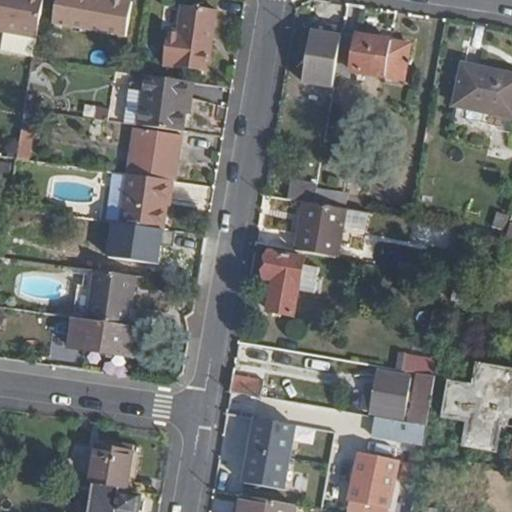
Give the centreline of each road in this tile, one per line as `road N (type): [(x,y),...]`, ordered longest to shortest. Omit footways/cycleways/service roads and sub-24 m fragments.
road 1 (residential): [(272,0),(198,419)]
road 2 (residential): [(198,419),(0,388)]
